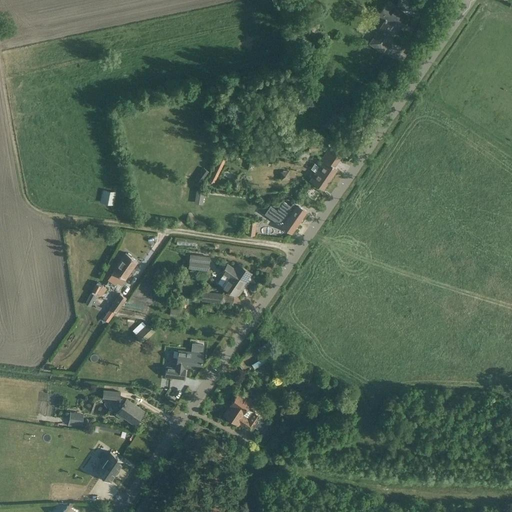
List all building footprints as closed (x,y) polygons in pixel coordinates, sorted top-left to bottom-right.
[(408,16),(400,10),(396,7),(397,6),(388,0),(379,14),(386,19),(370,44),(383,52),(398,29),(399,29),(408,16)] [(353,85),(348,80),(345,84),(351,88),(353,85)] [(343,103),(337,110),(342,115),(348,108),(343,103)] [(311,180),(315,183),(323,189),(337,168),(334,166),(341,155),(333,149),(330,148),(323,159),(324,160),(319,167),(314,164),(311,169),(316,172),(311,180)] [(218,175),(225,161),(221,158),(213,173),(218,175)] [(199,167),(189,181),(199,188),(209,174),(199,167)] [(280,172),(281,180),(289,179),(289,171),(280,172)] [(114,205),(116,192),(102,189),(100,202),(114,205)] [(197,191),(195,204),(202,205),(205,192),(197,191)] [(293,202),(290,206),(283,201),(271,219),(291,233),(306,211),(297,205),(293,202)] [(248,222),(247,234),(254,235),(256,223),(248,222)] [(40,235),(38,224),(31,225),(33,237),(40,235)] [(121,284),(124,279),(125,279),(138,261),(131,257),(132,255),(128,253),(127,254),(126,253),(113,271),(107,280),(115,285),(118,282),(121,284)] [(189,267),(195,268),(209,269),(210,257),(197,255),(190,255),(189,267)] [(217,282),(230,291),(229,293),(233,297),(235,295),(236,295),(251,273),(239,264),(236,269),(227,263),(221,272),(223,274),(217,282)] [(96,295),(97,293),(101,296),(105,290),(101,287),(103,285),(97,282),(92,292),(96,295)] [(203,291),(202,300),(222,302),(223,294),(203,291)] [(90,306),(96,295),(91,293),(85,304),(90,306)] [(120,294),(110,308),(106,315),(110,319),(115,312),(116,313),(126,298),(120,294)] [(171,307),(170,316),(186,318),(187,309),(171,307)] [(148,323),(135,335),(143,343),(155,331),(148,323)] [(199,347),(200,339),(187,338),(186,345),(199,347)] [(183,366),(185,366),(190,366),(191,362),(192,363),(192,364),(200,365),(200,364),(201,364),(203,353),(179,350),(176,368),(166,366),(165,376),(184,378),(185,369),(183,369),(183,366)] [(102,398),(119,400),(120,391),(103,389),(102,398)] [(242,414),(247,406),(248,406),(250,406),(252,405),(253,404),(253,402),(252,401),(245,396),(244,398),(238,394),(231,404),(233,405),(228,412),(227,411),(224,414),(238,423),(239,423),(251,431),(261,417),(253,412),(249,419),(242,414)] [(124,417),(126,418),(135,424),(144,411),(126,399),(116,415),(123,420),(124,417)] [(70,412),(68,426),(75,427),(75,425),(81,426),(83,414),(70,412)] [(109,452),(100,466),(95,473),(109,483),(123,462),(109,452)]
